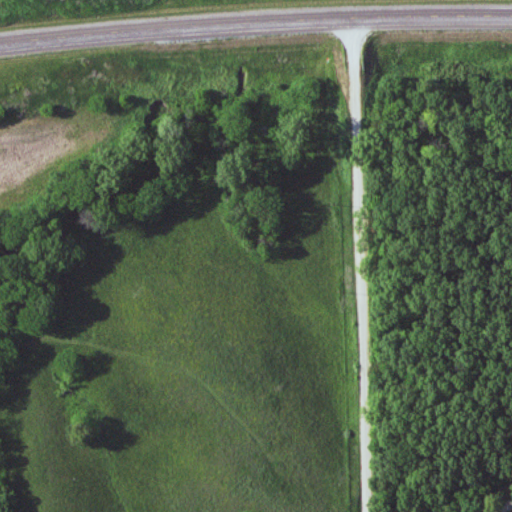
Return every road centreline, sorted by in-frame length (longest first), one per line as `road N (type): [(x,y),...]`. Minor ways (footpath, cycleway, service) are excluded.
road 1 (primary): [(511,12),(275,17),(0,41)]
road 2 (residential): [(371,511),(345,16)]
